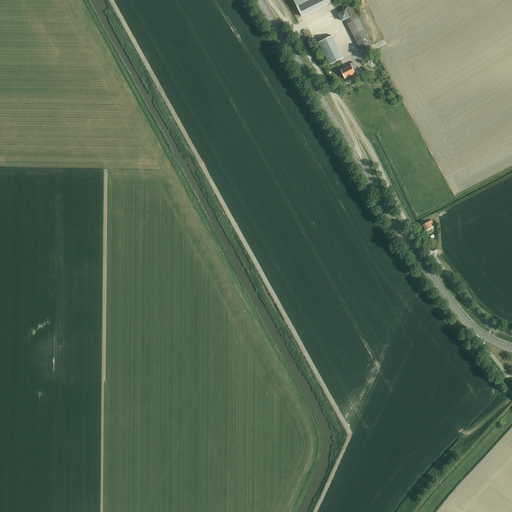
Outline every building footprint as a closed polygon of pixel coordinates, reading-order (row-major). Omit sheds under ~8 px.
[(293,0),(302,17),(331,2),(330,0),(293,0)] [(346,19),(348,24),(361,49),(371,44),(352,6),(345,9),(346,10),(338,14),(341,21),(346,19)] [(319,42),(330,65),(343,58),(332,36),(319,42)] [(354,70),(357,68),(354,62),(351,64),(351,65),(341,70),(345,78),(356,73),(354,70)] [(426,231),(433,227),(431,225),(433,223),(431,220),(423,225),(426,231)]
